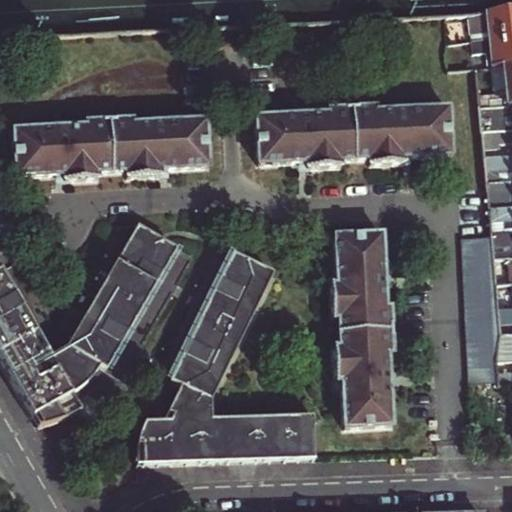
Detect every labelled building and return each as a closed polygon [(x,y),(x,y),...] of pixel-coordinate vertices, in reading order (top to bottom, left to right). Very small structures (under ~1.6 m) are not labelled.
[(476,42),(511,37),(511,10),(473,15),(476,42)] [(491,54),(493,68),(502,67),(511,65),(511,37),(476,42),(477,56),(491,54)] [(511,65),(502,67),(505,95),(477,97),(479,111),(511,107),(511,65)] [(390,113),(402,112),(402,102),(390,103),(390,113)] [(402,112),(390,113),(376,114),(376,107),(330,109),(331,116),(311,117),(298,118),(256,120),(259,167),(298,165),(307,165),(308,171),(342,169),(342,162),(371,161),(371,168),(405,166),(405,159),(414,159),(452,157),(449,110),(402,112)] [(511,107),(479,111),(481,136),(487,136),(493,135),(508,134),(511,133),(511,107)] [(298,118),(311,117),(310,108),(298,108),(298,118)] [(145,125),(157,124),(157,116),(145,117),(145,125)] [(65,129),(54,129),(13,131),(16,178),(54,176),(63,176),(64,183),(98,181),(98,174),(127,173),(127,180),(160,178),(160,171),(169,171),(209,169),(205,122),(157,124),(145,125),(133,125),(132,118),(86,121),(86,127),(65,129)] [(54,129),(65,129),(65,119),(53,119),(54,129)] [(511,158),(490,160),(491,168),(496,168),(497,173),(507,172),(511,167),(511,158)] [(405,159),(405,166),(405,168),(414,167),(414,159),(405,159)] [(308,173),(308,171),(307,165),(298,165),(299,173),(308,173)] [(160,171),(160,178),(160,180),(170,180),(169,171),(160,171)] [(63,176),(54,176),(55,185),(64,184),(64,183),(63,176)] [(511,184),(492,186),(493,194),(498,194),(499,199),(511,198),(511,195),(511,184)] [(460,202),(464,234),(483,232),(479,199),(460,202)] [(511,210),(488,213),(490,237),(511,235),(511,210)] [(0,240),(9,235),(0,217),(0,240)] [(63,340),(41,352),(0,279),(0,366),(13,390),(36,430),(75,410),(64,390),(106,366),(107,366),(107,365),(108,365),(133,324),(181,243),(135,218),(68,332),(63,340)] [(386,310),(383,235),(335,237),(337,277),(337,286),(331,286),(333,320),(338,320),(339,348),(334,348),(335,382),(341,382),(343,430),(391,428),(388,354),(392,354),(390,309),(386,310)] [(511,235),(490,237),(491,241),(492,263),(510,261),(511,260),(511,235)] [(492,263),(491,241),(459,243),(469,384),(497,384),(497,378),(495,365),(499,339),(498,326),(497,314),(496,300),(495,289),(492,263)] [(155,424),(135,425),(127,447),(135,448),(135,468),(290,464),(302,463),(299,420),(201,423),(200,404),(261,277),(217,255),(156,382),(172,389),(155,424)] [(328,286),(331,286),(337,286),(337,277),(328,277),(328,286)] [(511,286),(495,289),(496,300),(511,298),(511,286)] [(511,312),(497,314),(498,326),(511,324),(511,312)] [(498,390),(511,388),(511,376),(497,378),(497,384),(498,390)]
